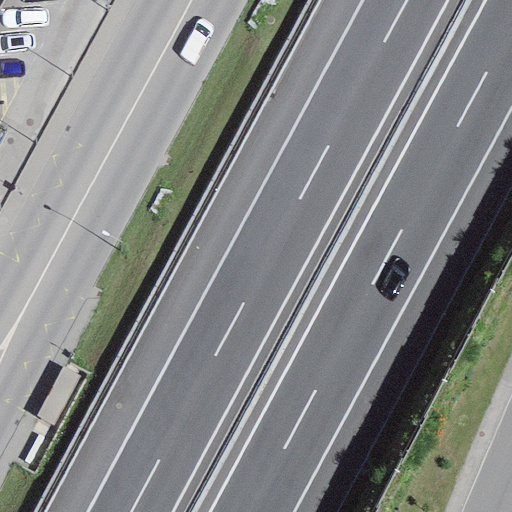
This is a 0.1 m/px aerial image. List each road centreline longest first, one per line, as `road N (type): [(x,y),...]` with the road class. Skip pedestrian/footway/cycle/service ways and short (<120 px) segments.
road 1 (motorway): [(391,0),(120,511)]
road 2 (motorway): [(255,511),(511,26)]
road 3 (secondary): [(0,346),(187,0)]
